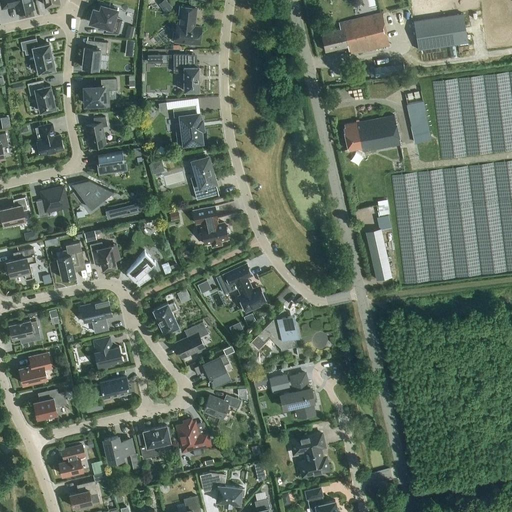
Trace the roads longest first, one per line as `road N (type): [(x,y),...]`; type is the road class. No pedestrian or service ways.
road 1 (residential): [(360,293),(319,302),(261,240),(225,110),(230,0)]
road 2 (residential): [(291,0),(360,293)]
road 3 (track): [(511,155),(417,166),(398,107),(379,101),(317,110)]
road 4 (residential): [(65,24),(78,158),(66,170),(0,186)]
road 5 (residential): [(360,293),(401,471)]
road 6 (residential): [(148,412),(179,405),(186,389),(126,303)]
road 7 (residential): [(0,306),(101,284),(117,288),(126,303)]
road 8 (residential): [(148,412),(28,442)]
